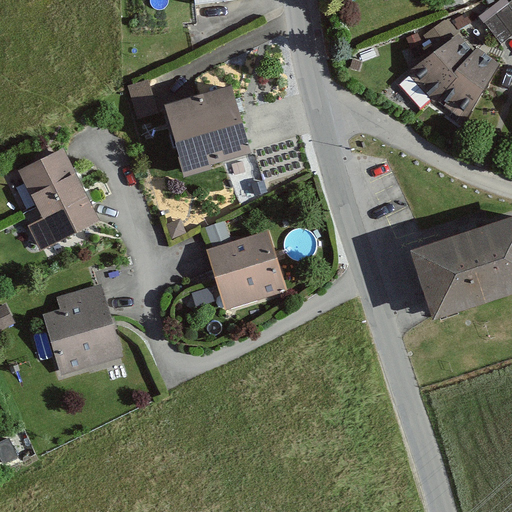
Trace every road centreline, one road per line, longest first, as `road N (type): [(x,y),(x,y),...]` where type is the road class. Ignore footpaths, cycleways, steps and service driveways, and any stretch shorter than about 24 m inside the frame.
road 1 (residential): [(367,277),(194,370),(170,367),(156,347),(92,132)]
road 2 (tertiary): [(367,277),(443,511)]
road 3 (residential): [(320,115),(368,120),(469,178),(511,191)]
road 4 (tertiary): [(320,115),(367,277)]
